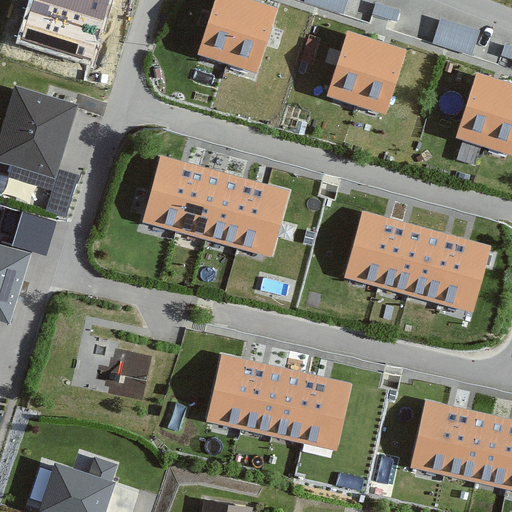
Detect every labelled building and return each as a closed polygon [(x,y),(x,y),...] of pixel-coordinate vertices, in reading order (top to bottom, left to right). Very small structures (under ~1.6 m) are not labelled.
[(30,0),(18,41),(92,65),(111,0),(30,0)] [(276,8),(247,0),(215,0),(199,53),(257,71),(276,8)] [(306,0),(306,3),(347,11),(349,0),(306,0)] [(442,13),(432,40),(472,55),(482,28),(442,13)] [(406,49),(348,32),(329,94),(387,111),(406,49)] [(511,85),(477,75),(458,137),(511,153),(511,85)] [(77,108),(13,88),(0,127),(0,165),(53,182),(77,108)] [(295,193),(157,157),(141,220),(279,255),(295,193)] [(494,250),(356,213),(340,275),(477,312),(494,250)] [(31,250),(0,240),(0,318),(10,321),(31,250)] [(357,386),(218,354),(204,417),(342,449),(357,386)] [(511,421),(419,401),(405,464),(511,486),(511,421)] [(115,477),(118,461),(81,453),(77,469),(115,477)] [(107,511),(117,484),(52,462),(35,511),(39,511),(107,511)] [(250,511),(251,505),(200,498),(198,511),(250,511)]
